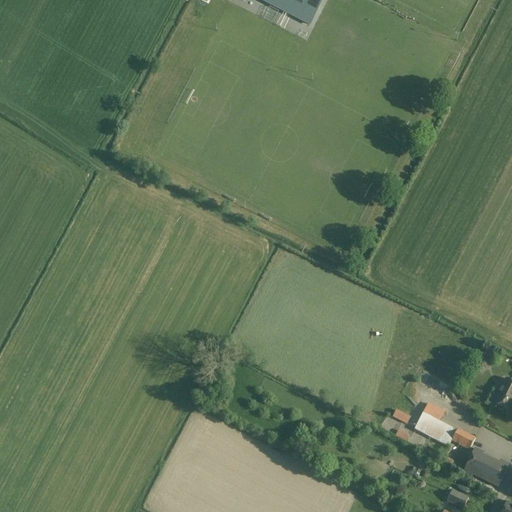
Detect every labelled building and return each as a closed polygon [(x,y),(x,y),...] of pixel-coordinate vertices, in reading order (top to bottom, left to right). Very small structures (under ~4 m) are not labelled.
[(196,9),(205,13),(210,0),(191,0),(190,3),(198,6),(196,9)] [(261,0),(271,5),(310,25),(319,6),(307,0),(261,0)] [(480,369),(489,363),(484,355),(475,360),(480,369)] [(511,381),(506,379),(494,403),(506,409),(508,405),(510,403),(511,401),(511,381)] [(431,439),(444,412),(428,404),(414,430),(431,439)] [(411,418),(397,410),(393,418),(407,425),(411,418)] [(452,441),(469,450),(476,438),(458,429),(452,441)] [(399,431),(395,438),(406,443),(410,436),(399,431)] [(509,466),(475,449),(465,470),(498,487),(509,466)] [(419,459),(417,465),(423,468),(425,462),(419,459)] [(411,467),(408,473),(417,478),(421,471),(411,467)] [(452,491),(448,489),(443,499),(463,509),(468,499),(452,491)] [(511,511),(511,504),(507,502),(501,511),(511,511)]
